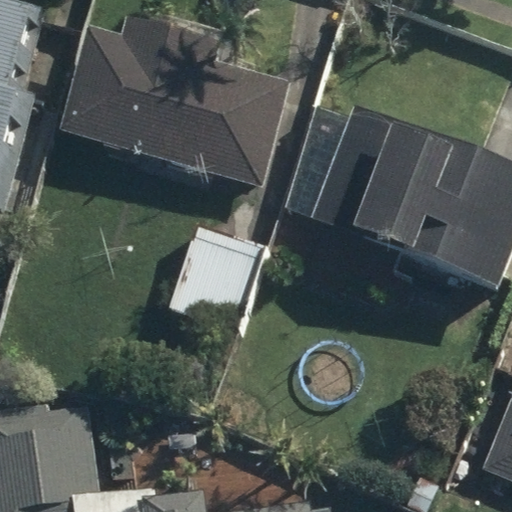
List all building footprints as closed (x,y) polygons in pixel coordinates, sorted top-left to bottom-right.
[(0,219),(7,221),(40,101),(30,98),(53,17),(0,2),(0,219)] [(98,36),(69,140),(271,196),(300,92),(227,71),(232,52),(135,25),(130,45),(98,36)] [(511,172),(364,114),(321,224),(511,298),(511,172)] [(272,251),(202,229),(175,316),(245,337),(272,251)] [(0,511),(317,511),(317,504),(259,511),(212,511),(209,493),(109,506),(96,412),(55,417),(53,406),(0,413),(0,511)] [(511,415),(488,473),(511,482),(511,415)]
